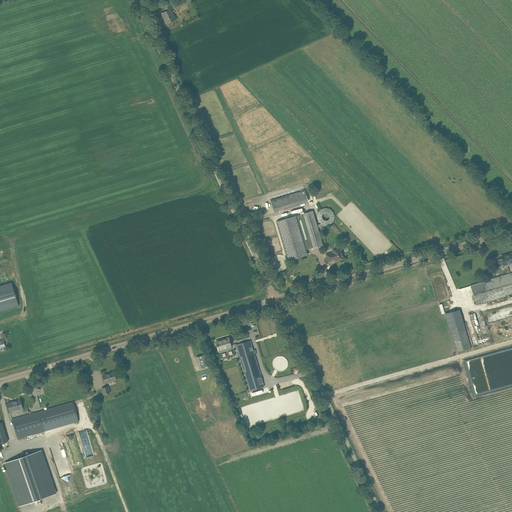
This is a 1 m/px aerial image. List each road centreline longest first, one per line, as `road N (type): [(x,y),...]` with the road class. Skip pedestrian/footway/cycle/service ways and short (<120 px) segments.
road 1 (unclassified): [(278,299),(136,0)]
road 2 (tertiary): [(0,381),(278,299)]
road 3 (tertiary): [(278,299),(511,231)]
road 4 (unclassified): [(379,511),(278,299)]
